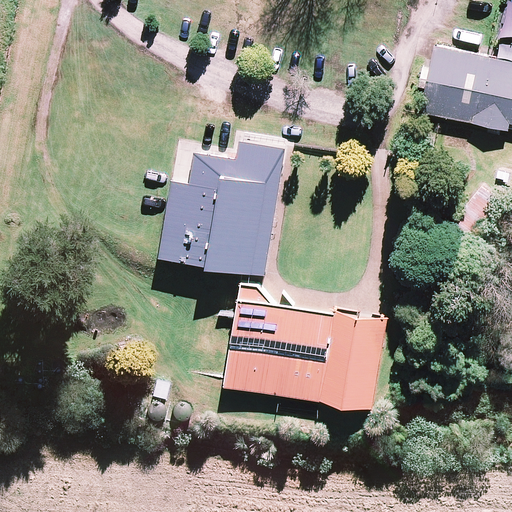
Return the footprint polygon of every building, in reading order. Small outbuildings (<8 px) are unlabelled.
[(511,0),(508,0),(503,31),(511,32),(511,0)] [(427,85),(422,109),(487,123),(486,128),(500,131),(502,126),(511,127),(511,59),(435,44),(427,85)] [(283,164),(198,150),(193,180),(174,177),(164,235),(145,231),(141,252),(169,256),(167,268),(179,270),(181,258),(266,271),(283,164)] [(503,200),(484,184),(454,218),(473,234),(503,200)] [(261,282),(242,279),(227,382),(374,404),(387,315),(335,307),(335,311),(270,301),(261,282)] [(146,408),(146,410),(146,411),(146,412),(146,414),(147,416),(148,418),(149,419),(151,421),(153,422),(155,422),(157,423),(159,423),(161,422),(163,422),(164,420),(166,419),(167,417),(168,416),(169,414),(169,412),(169,410),(169,408),(168,406),(167,404),(166,402),(164,401),(162,400),(160,399),(158,399),(156,399),(154,399),(152,400),(150,401),(149,402),(148,404),(147,406),(146,408)] [(171,409),(171,411),(171,412),(171,413),(171,415),(172,417),(173,419),(174,420),(176,422),(178,423),(180,423),(182,424),(184,424),(186,423),(188,423),(190,422),(191,420),(193,419),(194,417),(194,415),(195,413),(195,411),(194,409),(194,407),(192,405),(191,403),(189,402),(188,401),(186,400),(184,400),(182,400),(180,400),(178,401),(176,402),(174,404),(173,405),(172,407),(171,409)]
